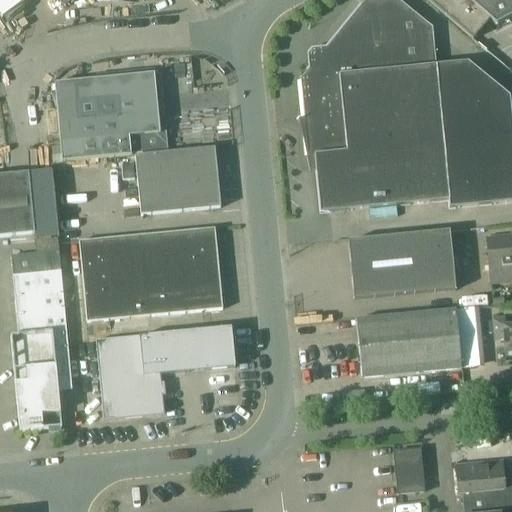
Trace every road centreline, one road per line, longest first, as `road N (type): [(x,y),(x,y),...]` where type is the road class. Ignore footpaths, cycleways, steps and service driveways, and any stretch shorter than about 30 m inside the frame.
road 1 (unclassified): [(285,0),(246,31),(280,389),(275,428)]
road 2 (unclassified): [(275,428),(260,446),(232,455),(65,471)]
road 3 (unclassified): [(438,423),(301,437),(275,428)]
